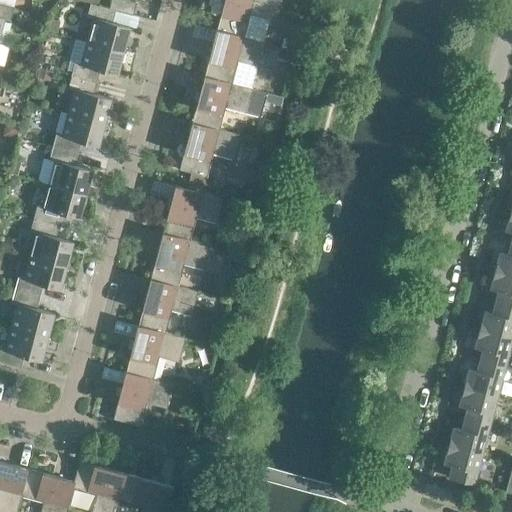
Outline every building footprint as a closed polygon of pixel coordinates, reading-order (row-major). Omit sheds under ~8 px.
[(127,0),(111,0),(109,8),(116,10),(133,15),(136,2),(127,0)] [(275,0),(224,0),(216,30),(264,42),(275,0)] [(109,8),(90,3),(87,17),(93,18),(87,41),(124,51),(130,27),(112,22),(116,10),(109,8)] [(13,8),(0,4),(0,34),(4,19),(10,21),(13,8)] [(49,18),(46,29),(57,32),(60,21),(49,18)] [(264,42),(216,30),(204,76),(252,89),(262,50),(264,42)] [(283,38),(281,46),(292,50),(295,41),(283,38)] [(124,51),(87,41),(81,64),(75,62),(71,75),(97,82),(100,70),(117,75),(124,51)] [(264,42),(262,50),(279,55),(281,47),(264,42)] [(36,67),(34,76),(49,80),(52,71),(36,67)] [(97,82),(71,75),(68,88),(74,90),(68,112),(105,122),(111,98),(94,94),(97,82)] [(252,89),(204,76),(192,122),(219,130),(225,108),(260,117),(265,102),(267,93),(251,89),(252,89)] [(267,93),(265,102),(280,106),(282,97),(267,93)] [(105,122),(68,112),(62,135),(56,134),(52,147),(78,153),(81,141),(98,146),(105,122)] [(4,122),(2,128),(7,136),(14,138),(18,125),(4,122)] [(239,135),(219,130),(192,122),(179,169),(190,172),(207,177),(213,154),(233,160),(239,135)] [(78,153),(52,147),(49,160),(55,161),(49,184),(86,194),(92,170),(75,165),(78,153)] [(12,159),(8,173),(19,175),(22,162),(12,159)] [(190,172),(188,180),(205,185),(207,177),(190,172)] [(8,174),(5,185),(13,187),(16,185),(18,177),(8,174)] [(188,180),(186,188),(202,193),(205,185),(188,180)] [(37,205),(34,218),(42,221),(42,220),(59,225),(64,226),(68,214),(79,218),(86,194),(49,184),(43,207),(37,205)] [(186,188),(175,186),(162,233),(190,240),(196,218),(216,223),(222,198),(202,193),(186,188)] [(42,221),(34,218),(30,231),(36,233),(30,255),(67,265),(73,242),(56,237),(59,225),(42,220),(42,221)] [(210,245),(190,240),(162,233),(150,279),(178,286),(184,264),(203,270),(210,245)] [(511,243),(508,254),(500,252),(495,270),(511,274),(511,243)] [(67,265),(30,255),(24,278),(18,277),(15,290),(40,296),(43,285),(60,289),(67,265)] [(511,274),(495,270),(490,288),(498,290),(495,302),(511,306),(511,274)] [(198,292),(178,286),(150,279),(138,325),(165,333),(171,311),(191,316),(198,292)] [(40,296),(15,290),(11,303),(17,304),(11,327),(48,337),(54,313),(37,308),(40,296)] [(511,306),(495,302),(492,313),(484,311),(479,329),(511,337),(511,306)] [(185,338),(165,333),(138,325),(125,372),(153,379),(159,357),(179,362),(185,338)] [(48,337),(11,327),(5,350),(0,348),(0,362),(21,368),(24,356),(42,361),(48,337)] [(511,342),(511,337),(479,329),(474,347),(483,349),(480,360),(505,367),(511,342)] [(211,336),(209,344),(216,346),(218,337),(211,336)] [(505,367),(480,360),(477,371),(469,369),(464,387),(498,396),(505,367)] [(173,384),(153,379),(125,372),(113,419),(141,426),(147,403),(166,409),(173,384)] [(498,396),(464,387),(459,405),(467,407),(464,418),(490,425),(498,396)] [(191,392),(190,398),(193,405),(198,406),(201,395),(191,392)] [(490,425),(464,418),(461,429),(453,427),(448,445),(482,454),(490,425)] [(482,454),(448,445),(444,463),(452,465),(449,477),(474,484),(482,454)] [(0,511),(3,511),(17,511),(21,496),(28,468),(27,468),(0,460),(0,511)] [(125,473),(79,461),(74,480),(74,481),(72,488),(73,489),(95,494),(90,511),(116,511),(119,501),(126,473),(125,472),(125,473)] [(29,468),(28,468),(21,496),(43,502),(40,511),(66,511),(73,489),(72,488),(74,481),(74,480),(29,468)] [(127,473),(126,473),(119,501),(116,511),(165,511),(173,485),(172,485),(171,485),(127,473)]
